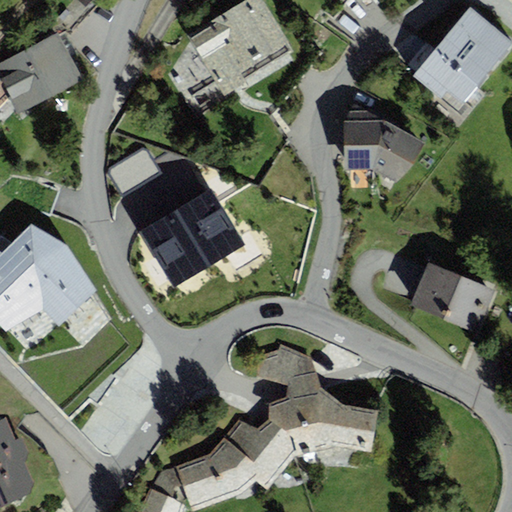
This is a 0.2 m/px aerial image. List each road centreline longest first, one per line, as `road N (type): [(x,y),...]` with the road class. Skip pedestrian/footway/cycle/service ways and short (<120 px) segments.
road 1 (residential): [(138,0),(93,145),(97,204),(121,276),(189,354)]
road 2 (residential): [(309,319),(329,234),(322,136),(330,101),(363,57),(443,0)]
road 3 (residential): [(511,436),(468,391),(309,319)]
road 4 (residential): [(94,511),(175,398),(189,354)]
road 5 (residential): [(309,319),(257,314),(189,354)]
